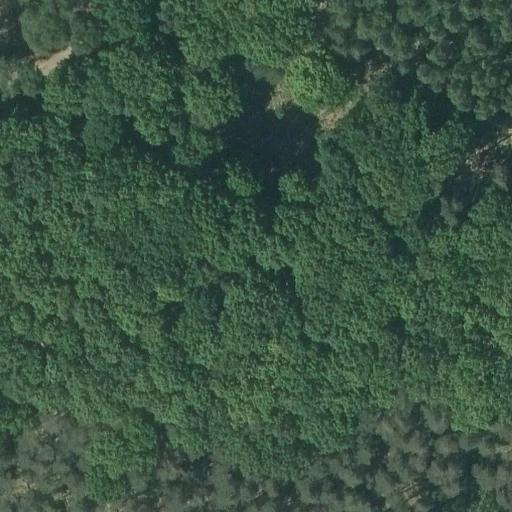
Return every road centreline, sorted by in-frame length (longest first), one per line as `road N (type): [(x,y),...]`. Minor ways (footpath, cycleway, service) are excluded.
road 1 (track): [(511,131),(324,0)]
road 2 (track): [(163,0),(0,84)]
